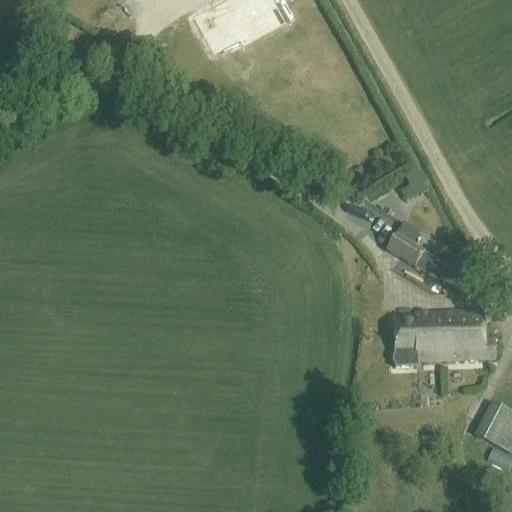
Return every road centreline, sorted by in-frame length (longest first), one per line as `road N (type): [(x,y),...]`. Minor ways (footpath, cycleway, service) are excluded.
road 1 (track): [(0,123),(82,80),(113,79),(371,243)]
road 2 (track): [(348,0),(461,208),(511,270)]
